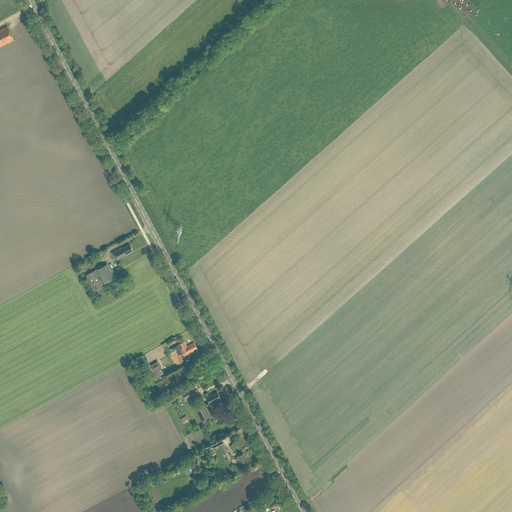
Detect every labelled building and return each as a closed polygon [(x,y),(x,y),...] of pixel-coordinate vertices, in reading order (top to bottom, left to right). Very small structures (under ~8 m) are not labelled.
[(0,46),(14,40),(7,26),(0,29),(0,46)] [(133,250),(130,243),(122,248),(122,247),(113,252),(117,260),(126,255),(126,254),(133,250)] [(95,260),(94,257),(89,259),(90,261),(80,266),(81,269),(91,263),(90,262),(95,260)] [(115,278),(107,263),(96,269),(104,283),(115,278)] [(104,285),(96,269),(85,275),(87,277),(85,278),(86,280),(88,279),(94,291),(104,285)] [(187,346),(185,341),(178,344),(180,348),(171,353),(169,354),(171,358),(173,357),(177,364),(183,361),(179,354),(184,351),(186,354),(193,350),(197,347),(194,342),(187,346)] [(164,373),(160,364),(152,368),(157,377),(164,373)] [(191,375),(187,367),(157,383),(161,391),(191,375)] [(200,396),(195,385),(182,392),(187,403),(200,396)] [(221,398),(217,392),(211,395),(211,394),(206,396),(209,401),(206,403),(208,406),(212,404),(211,403),(221,398)] [(203,423),(207,421),(206,418),(210,416),(204,406),(196,410),(203,423)] [(247,459),(243,452),(238,455),(238,456),(234,458),(236,461),(240,459),(241,462),(247,459)] [(274,499),(274,498),(266,502),(270,509),(279,504),(276,499),(274,499)]
